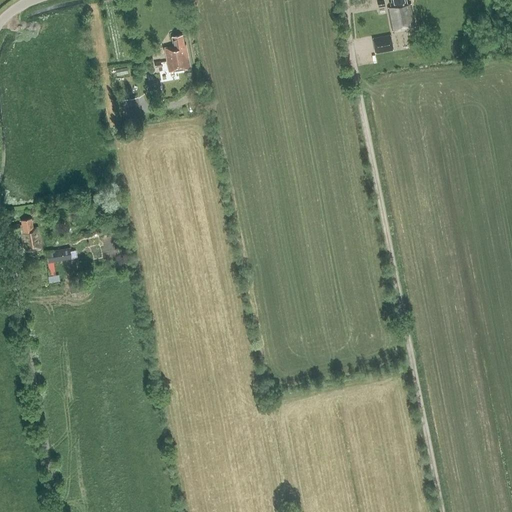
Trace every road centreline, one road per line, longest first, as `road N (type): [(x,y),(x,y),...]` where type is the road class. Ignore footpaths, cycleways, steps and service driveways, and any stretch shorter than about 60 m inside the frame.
road 1 (track): [(342,0),(441,511)]
road 2 (track): [(0,211),(55,511)]
